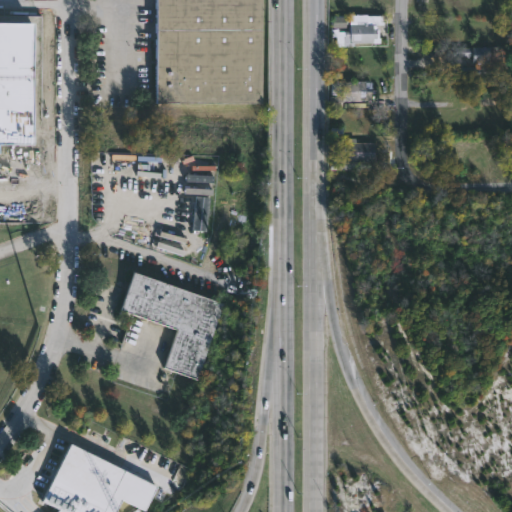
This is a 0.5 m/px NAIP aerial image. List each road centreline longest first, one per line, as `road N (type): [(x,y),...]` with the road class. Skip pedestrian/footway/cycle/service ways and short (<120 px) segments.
road 1 (secondary): [(308,511),(316,0)]
road 2 (residential): [(69,0),(67,289),(48,362),(0,443)]
road 3 (secondary): [(285,240),(260,454),(237,511)]
road 4 (secondary): [(285,240),(283,511)]
road 5 (secondary): [(288,0),(285,240)]
road 6 (motorway): [(447,511),(376,429),(334,327)]
road 7 (residential): [(404,166),(403,0)]
